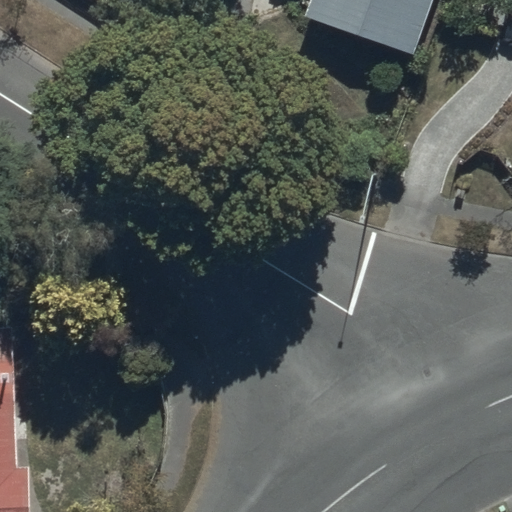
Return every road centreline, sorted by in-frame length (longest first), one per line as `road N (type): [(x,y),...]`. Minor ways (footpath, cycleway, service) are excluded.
road 1 (residential): [(424,431),(341,320),(0,105)]
road 2 (tertiary): [(325,511),(424,431)]
